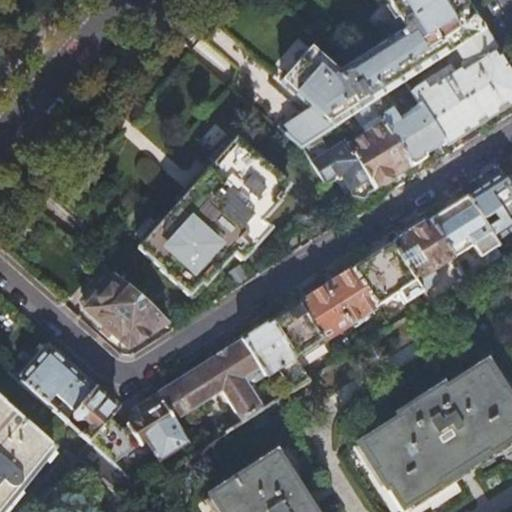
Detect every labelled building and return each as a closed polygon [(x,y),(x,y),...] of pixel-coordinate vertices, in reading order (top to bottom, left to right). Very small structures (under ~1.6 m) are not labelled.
[(312,107),(279,128),(301,147),(319,136),(335,126),(370,103),(393,89),(404,81),(445,55),(483,31),(463,0),(386,0),(407,33),(376,54),(342,75),(314,52),(300,69),(286,85),(312,107)] [(468,65),(416,99),(420,105),(444,142),(446,146),(463,135),(509,106),(511,104),(511,75),(501,58),(483,31),(445,55),(455,70),(466,62),(468,65)] [(404,81),(393,89),(399,97),(410,90),(404,81)] [(410,113),(386,128),(412,168),(429,157),(427,153),(444,142),(420,105),(409,112),(410,113)] [(365,134),(347,145),(376,190),(396,178),(412,168),(386,128),(379,117),(361,128),(365,134)] [(319,136),(301,147),(323,184),(336,175),(341,178),(353,195),(364,197),(376,190),(347,145),(345,142),(329,152),(319,136)] [(256,246),(270,230),(262,223),(283,199),(280,196),(289,186),(236,139),(213,164),(150,234),(138,247),(160,267),(159,269),(189,296),(200,283),(204,287),(233,254),(243,261),(256,246)] [(486,194),(470,204),(495,242),(511,231),(511,188),(507,180),(486,194)] [(444,211),(429,221),(453,258),(473,246),(480,257),(498,246),(495,242),(470,204),(466,197),(444,211)] [(412,232),(391,245),(422,293),(444,279),(438,269),(454,260),(453,258),(429,221),(412,232)] [(372,257),(352,269),(377,308),(398,295),(404,304),(422,293),(391,245),(372,257)] [(338,278),(325,287),(350,326),(378,309),(377,308),(352,269),(338,278)] [(166,322),(109,272),(95,288),(85,299),(90,304),(85,309),(126,345),(131,345),(166,322)] [(313,294),(298,304),(323,343),(350,326),(325,287),(313,294)] [(283,314),(270,322),(295,361),(323,343),(298,304),(283,314)] [(278,369),(293,391),(308,381),(295,361),(270,322),(254,331),(240,341),(241,342),(258,369),(264,378),(278,369)] [(229,402),(243,423),(268,407),(251,381),(256,378),(253,372),(258,369),(241,342),(229,349),(229,348),(219,354),(172,384),(156,394),(173,421),(205,400),(213,412),(229,402)] [(54,397),(73,414),(94,390),(71,371),(48,350),(36,364),(20,381),(47,405),(54,397)] [(511,441),(511,407),(484,364),(359,445),(402,511),(511,441)] [(81,435),(89,442),(117,411),(104,399),(94,390),(73,414),(71,415),(72,419),(76,423),(80,422),(82,421),(88,427),(81,435)] [(156,394),(146,400),(137,406),(143,416),(127,426),(139,446),(146,442),(159,463),(188,445),(173,421),(156,394)] [(0,511),(52,447),(0,405),(0,511)] [(124,499),(127,504),(141,488),(121,470),(106,457),(89,442),(75,458),(80,461),(85,464),(124,499)] [(74,469),(80,461),(75,458),(67,453),(60,461),(64,464),(66,462),(74,469)] [(313,511),(276,453),(210,496),(220,511),(313,511)] [(134,456),(121,470),(141,488),(157,477),(134,456)]
